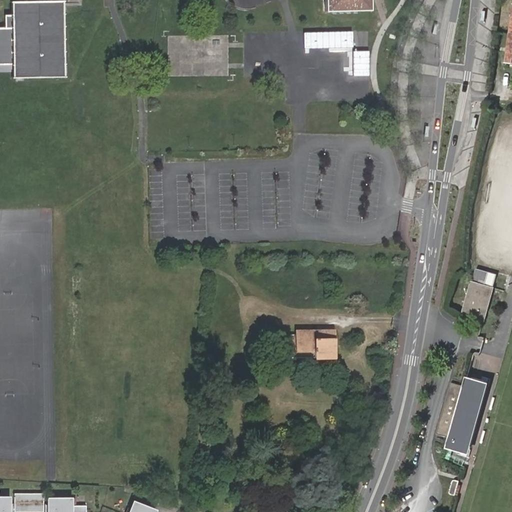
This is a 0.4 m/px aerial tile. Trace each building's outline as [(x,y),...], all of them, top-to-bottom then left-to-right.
[(325,0),(326,11),(369,10),(369,0),(325,0)] [(12,78),(64,77),(62,2),(11,2),(11,16),(5,16),(5,28),(0,28),(0,64),(12,64),(12,78)] [(495,284),(498,272),(476,267),(473,278),(495,284)] [(485,320),(494,286),(472,281),(462,313),(485,320)] [(335,357),(335,329),(296,330),(296,335),(288,336),(289,350),(315,350),(315,358),(335,357)] [(448,446),(470,452),(489,382),(468,376),(448,446)] [(451,492),(455,493),(459,480),(454,479),(451,492)] [(13,511),(13,508),(9,508),(9,498),(0,498),(0,491),(0,490),(0,511),(13,511)] [(41,510),(41,496),(14,496),(13,510),(41,510)] [(81,511),(81,508),(72,508),(72,500),(51,500),(51,510),(47,510),(47,511),(81,511)] [(154,511),(155,508),(133,500),(127,511),(154,511)]
